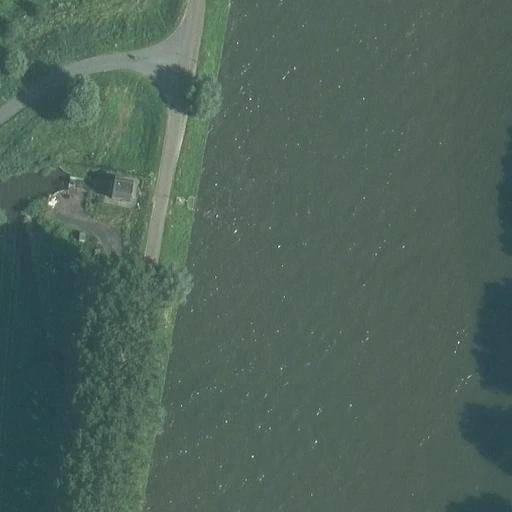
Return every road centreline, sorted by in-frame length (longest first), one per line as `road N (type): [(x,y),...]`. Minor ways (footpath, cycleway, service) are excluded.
road 1 (unclassified): [(107,511),(183,65)]
road 2 (unclassified): [(0,122),(60,76),(112,59),(183,65)]
road 3 (track): [(140,0),(53,31),(0,65)]
